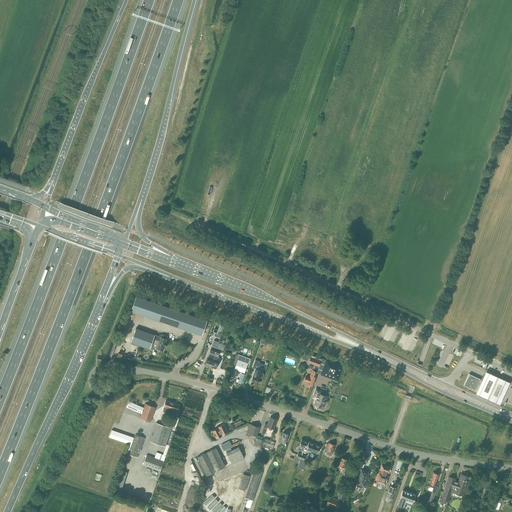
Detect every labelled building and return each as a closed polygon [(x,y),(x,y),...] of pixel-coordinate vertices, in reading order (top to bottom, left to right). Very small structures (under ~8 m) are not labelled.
[(136,296),(131,311),(202,335),(207,320),(136,296)] [(136,328),(131,342),(146,347),(148,340),(152,342),(154,339),(155,335),(136,328)] [(156,348),(163,351),(165,346),(166,347),(167,343),(165,342),(168,336),(162,334),(161,337),(155,335),(154,339),(159,341),(156,348)] [(212,344),(205,365),(210,367),(217,349),(216,349),(219,343),(214,342),(213,344),(212,344)] [(217,349),(210,367),(216,369),(219,358),(218,357),(220,352),(223,354),(226,345),(219,343),(216,349),(217,349)] [(236,355),(233,364),(236,365),(235,369),(242,372),(243,368),(246,369),(248,363),(249,363),(250,359),(238,354),(238,355),(236,355)] [(305,381),(308,382),(307,385),(312,387),(315,379),(317,372),(321,360),(310,357),(308,363),(315,365),(313,370),(310,377),(306,376),(305,381)] [(253,378),(261,381),(267,366),(259,363),(260,361),(255,360),(252,368),(256,369),(253,378)] [(326,360),(322,373),(332,377),(333,375),(338,377),(342,366),(326,360)] [(509,383),(485,372),(484,375),(475,394),(499,404),(506,388),(509,383)] [(470,374),(464,385),(475,390),(481,379),(470,374)] [(312,398),(315,400),(313,405),(324,409),(325,405),(326,404),(327,401),(327,400),(328,396),(321,394),(322,390),(316,388),(312,398)] [(164,406),(164,407),(163,411),(175,416),(176,413),(178,414),(179,411),(178,410),(180,405),(166,400),(164,406)] [(137,411),(142,414),(140,418),(150,422),(156,407),(146,404),(144,408),(129,401),(126,407),(137,411)] [(268,424),(265,423),(261,434),(264,435),(267,427),(274,429),(277,419),(270,417),(268,424)] [(150,441),(166,447),(172,427),(156,422),(150,441)] [(212,434),(214,437),(215,436),(216,439),(222,435),(222,434),(228,432),(224,423),(218,427),(218,428),(212,431),(214,433),(212,434)] [(251,424),(248,433),(256,436),(259,427),(251,424)] [(109,437),(131,445),(128,454),(138,457),(140,452),(141,450),(145,438),(135,435),(134,437),(112,430),(109,437)] [(278,442),(282,443),(285,444),(286,441),(289,434),(283,432),(282,436),(281,435),(278,442)] [(263,443),(266,444),(265,445),(273,448),(275,442),(265,438),(263,443)] [(301,450),(303,451),(304,448),(307,441),(302,439),(299,446),(297,449),(300,450),(301,450)] [(224,451),(225,450),(227,452),(232,464),(244,458),(239,446),(232,450),(230,448),(232,447),(229,441),(221,445),(224,451)] [(320,446),(309,442),(306,449),(318,453),(320,446)] [(324,452),(326,452),(326,454),(331,456),(335,445),(329,443),(328,445),(327,444),(324,452)] [(197,457),(200,462),(198,464),(205,477),(225,467),(216,448),(197,457)] [(155,458),(147,455),(143,465),(160,471),(164,461),(166,455),(157,452),(155,458)] [(338,465),(341,466),(340,470),(344,471),(345,468),(347,467),(348,465),(347,464),(346,463),(347,460),(344,458),(344,457),(342,456),(338,465)] [(303,469),(304,470),(306,463),(304,462),(300,460),(298,466),(297,467),(303,469)] [(378,472),(379,473),(376,482),(386,485),(389,476),(388,475),(389,473),(391,467),(382,464),(380,470),(379,469),(378,472)] [(263,472),(255,469),(245,498),(253,500),(263,472)] [(358,483),(358,485),(359,487),(360,487),(362,486),(363,485),(364,485),(368,472),(367,470),(365,469),(363,470),(362,470),(357,483),(358,483)] [(344,478),(340,490),(337,499),(341,500),(344,492),(345,492),(349,480),(348,479),(351,471),(348,470),(345,479),(344,478)] [(434,487),(432,491),(429,501),(432,503),(436,493),(438,486),(435,485),(439,474),(434,472),(429,486),(434,487)] [(243,474),(238,488),(245,490),(250,476),(243,474)] [(455,489),(456,489),(454,493),(462,496),(469,477),(461,474),(458,482),(454,481),(455,479),(448,476),(446,484),(450,485),(449,490),(451,491),(453,486),(456,487),(456,488),(455,489)] [(320,483),(325,485),(328,478),(322,476),(320,483)] [(450,485),(446,484),(441,499),(448,501),(451,491),(449,490),(450,485)] [(400,498),(401,498),(398,505),(403,507),(405,499),(413,502),(416,494),(403,490),(400,498)] [(275,503),(282,505),(284,498),(276,496),(275,503)] [(341,501),(328,497),(326,504),(338,509),(341,501)]
